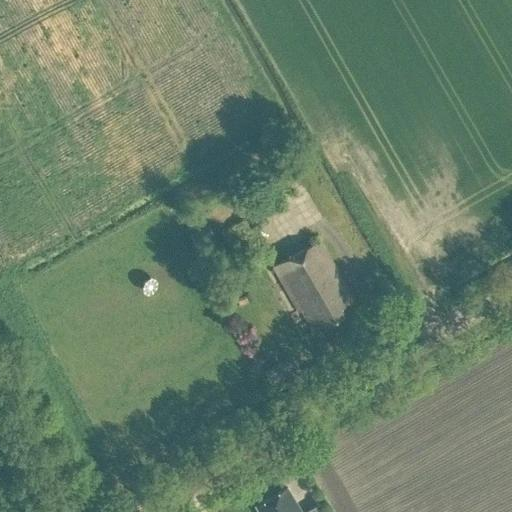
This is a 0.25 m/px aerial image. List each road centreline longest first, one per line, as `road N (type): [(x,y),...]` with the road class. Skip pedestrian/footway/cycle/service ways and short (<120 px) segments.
road 1 (tertiary): [(133,511),(511,289)]
road 2 (track): [(90,511),(0,351)]
